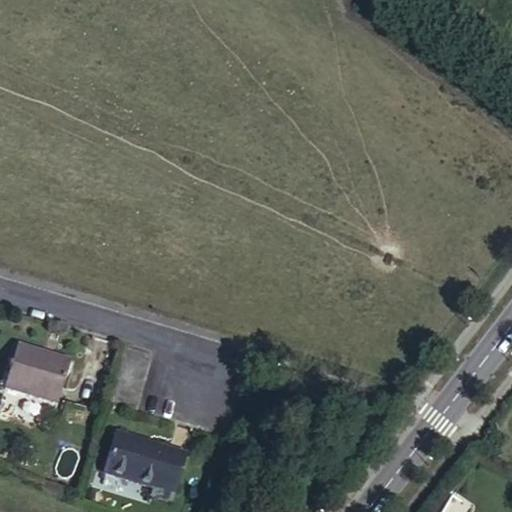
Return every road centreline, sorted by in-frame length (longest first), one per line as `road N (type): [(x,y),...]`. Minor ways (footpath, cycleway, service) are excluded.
road 1 (secondary): [(511,315),(359,511)]
road 2 (residential): [(0,286),(195,345)]
